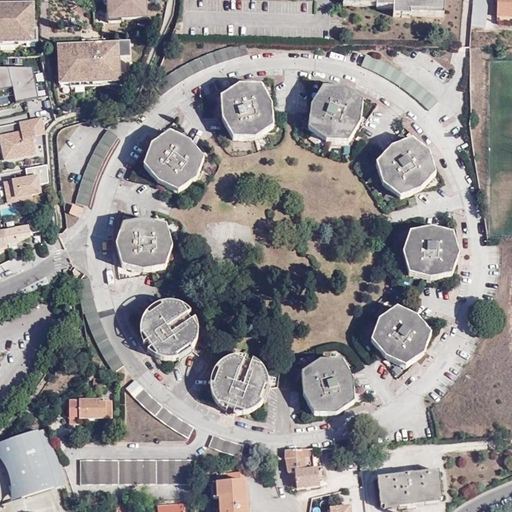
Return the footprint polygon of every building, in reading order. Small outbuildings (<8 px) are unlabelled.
[(104,0),(105,5),(108,5),(108,12),(120,12),(121,19),(147,18),(145,0),(104,0)] [(376,8),(393,9),(393,0),(342,0),(342,5),(376,6),(376,8)] [(393,0),(393,9),(392,17),(410,17),(410,16),(442,17),(443,0),(393,0)] [(482,16),(483,0),(472,0),(471,15),(482,16)] [(511,0),(497,0),(497,23),(508,23),(508,18),(511,17),(511,0)] [(0,40),(18,40),(18,42),(25,42),(25,31),(33,31),(33,5),(7,5),(7,12),(6,13),(0,12),(0,40)] [(120,12),(108,12),(109,23),(121,22),(121,19),(120,12)] [(25,31),(25,42),(36,42),(36,31),(33,31),(25,31)] [(99,49),(129,45),(129,43),(104,44),(104,40),(92,41),(92,50),(99,49)] [(469,40),(469,48),(478,49),(479,41),(469,40)] [(84,51),(92,50),(92,41),(84,41),(84,46),(84,51)] [(247,55),(244,43),(224,49),(195,60),(179,69),(157,84),(155,89),(161,96),(172,88),(184,80),(198,73),(225,61),(247,55)] [(130,57),(129,45),(99,49),(92,50),(92,52),(84,52),(84,51),(58,55),(59,73),(69,73),(70,81),(120,79),(119,58),(130,57)] [(58,55),(84,51),(84,46),(58,46),(58,55)] [(365,54),(361,66),(380,75),(398,86),(409,94),(428,111),(437,102),(421,86),(406,76),(398,70),(382,61),(365,54)] [(0,96),(14,93),(7,67),(0,66),(0,96)] [(32,67),(7,67),(14,93),(16,101),(48,95),(44,80),(35,82),(32,67)] [(70,84),(70,81),(69,73),(59,73),(60,84),(70,84)] [(120,85),(120,79),(70,81),(70,84),(71,87),(120,85)] [(239,86),(220,99),(222,122),(233,141),(254,141),(273,128),(271,105),(261,87),(239,86)] [(344,89),(323,88),(311,108),(308,129),(324,143),(349,143),(359,125),(362,103),(344,89)] [(18,121),(20,131),(0,134),(0,144),(2,159),(13,157),(12,154),(34,150),(32,140),(34,139),(33,132),(43,131),(41,116),(18,121)] [(118,137),(107,130),(91,159),(83,177),(81,185),(75,204),(87,206),(91,194),(94,184),(100,169),(101,167),(108,154),(112,147),(118,137)] [(169,134),(152,146),(144,168),(159,184),(178,193),(196,180),(202,160),(190,144),(169,134)] [(411,140),(391,148),(376,165),(382,185),(399,199),(421,190),(435,175),(428,153),(411,140)] [(4,182),(8,202),(31,198),(30,194),(39,192),(38,184),(49,182),(48,164),(25,168),(27,178),(4,182)] [(10,204),(0,204),(0,214),(11,214),(10,204)] [(82,209),(72,205),(69,215),(78,218),(82,209)] [(145,221),(123,226),(115,246),(116,249),(121,268),(144,273),(165,268),(172,247),(165,226),(145,221)] [(0,249),(8,248),(8,245),(18,243),(18,239),(31,237),(31,233),(43,231),(41,224),(16,229),(16,230),(0,232),(0,249)] [(430,229),(410,233),(402,255),(408,276),(430,281),(451,277),(459,255),(452,234),(430,229)] [(90,279),(75,280),(82,313),(84,313),(90,328),(100,350),(113,371),(124,365),(118,357),(111,344),(105,331),(99,317),(95,304),(90,279)] [(139,331),(159,360),(164,361),(169,361),(178,360),(185,357),(190,352),(194,347),(198,340),(198,332),(198,326),(196,319),(191,321),(187,315),(190,312),(185,308),(177,304),(169,303),(160,304),(153,307),(148,312),(143,318),(140,325),(139,331)] [(396,309),(378,320),(370,343),(385,359),(405,368),(423,356),(430,335),(416,317),(396,309)] [(151,356),(159,360),(139,331),(139,336),(141,342),(143,346),(146,351),(151,356)] [(215,404),(245,415),(253,412),(259,408),(263,404),(266,397),(269,388),(268,380),(266,374),(260,365),(253,360),(251,365),(244,362),(245,358),(234,357),(225,361),(218,366),(213,372),(211,379),(210,383),(210,390),(212,397),(215,404)] [(319,362),(301,374),(303,396),(314,416),(335,416),(354,404),(353,381),(341,361),(319,362)] [(135,380),(134,380),(126,389),(147,410),(166,425),(188,439),(194,428),(181,420),(160,405),(152,398),(135,380)] [(79,401),(79,402),(68,402),(68,424),(79,424),(79,419),(111,419),(111,401),(79,401)] [(238,416),(245,415),(215,404),(219,408),(225,413),(231,415),(238,416)] [(10,457),(24,499),(48,491),(52,490),(52,491),(66,486),(61,471),(54,452),(44,431),(10,442),(3,454),(10,457)] [(229,442),(212,435),(209,447),(222,452),(240,457),(243,445),(229,442)] [(345,454),(345,447),(323,449),(324,461),(340,460),(339,454),(345,454)] [(285,459),(293,488),(296,488),(296,489),(319,487),(318,477),(322,476),(321,470),(318,470),(318,468),(314,468),(309,468),(308,450),(285,451),(285,459)] [(194,485),(194,462),(194,460),(81,461),(80,485),(194,485)] [(215,473),(215,483),(244,481),(243,471),(215,473)] [(380,507),(383,506),(438,500),(442,499),(438,471),(420,473),(421,476),(413,477),(412,474),(412,473),(404,474),(404,475),(403,475),(404,478),(395,478),(395,476),(376,478),(380,507)] [(246,511),(244,481),(215,483),(216,498),(218,498),(219,511),(246,511)] [(48,491),(54,511),(55,511),(58,511),(52,491),(52,490),(48,491)] [(0,506),(0,511),(54,511),(48,491),(24,499),(0,506)] [(438,500),(383,506),(384,509),(438,503),(438,500)] [(139,511),(139,503),(116,505),(116,511),(139,511)]
